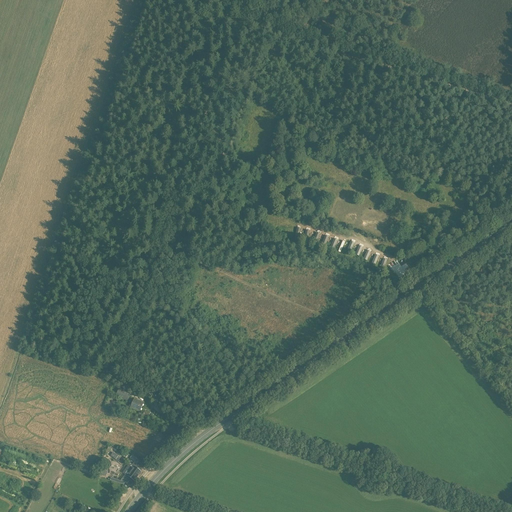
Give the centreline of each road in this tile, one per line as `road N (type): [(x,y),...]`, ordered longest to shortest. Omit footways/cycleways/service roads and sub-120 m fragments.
road 1 (secondary): [(128,511),(201,436),(511,222)]
road 2 (track): [(487,511),(389,477),(381,460),(364,468),(227,417)]
road 3 (track): [(147,282),(124,350),(136,383),(28,341)]
road 4 (track): [(92,155),(147,0)]
road 5 (track): [(254,385),(147,282)]
